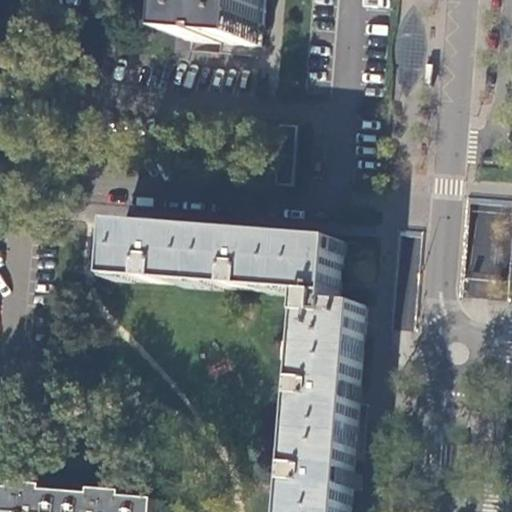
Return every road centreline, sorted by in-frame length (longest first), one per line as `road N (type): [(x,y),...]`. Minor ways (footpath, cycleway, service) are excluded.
road 1 (residential): [(0,367),(30,0)]
road 2 (tertiary): [(466,0),(442,276)]
